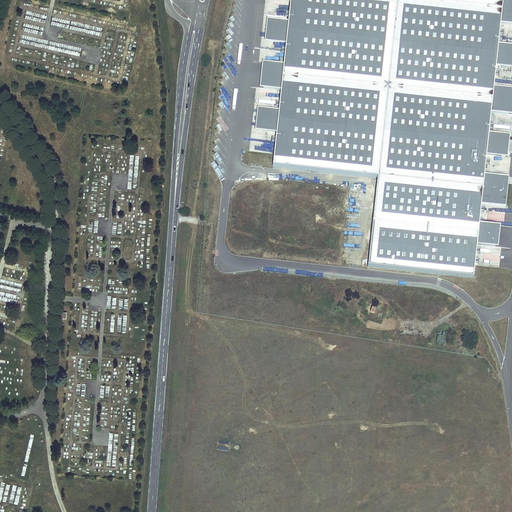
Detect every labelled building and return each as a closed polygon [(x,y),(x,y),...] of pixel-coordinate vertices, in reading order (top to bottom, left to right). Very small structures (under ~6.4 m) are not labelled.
[(275,135),(272,167),(380,181),(372,267),(475,280),(482,207),(484,176),(485,158),(488,129),(490,113),(493,87),(495,69),(498,41),(499,24),(502,0),(289,0),(288,18),(284,47),(283,64),(280,90),(278,111),(275,135)] [(511,0),(502,0),(499,24),(511,25),(511,0)] [(284,47),(288,18),(269,16),(266,45),(284,47)] [(511,42),(498,41),(495,69),(511,71),(511,42)] [(280,90),(283,64),(263,62),(260,88),(280,90)] [(226,75),(223,77),(233,89),(235,87),(226,75)] [(511,102),(511,89),(493,87),(490,113),(510,116),(511,102)] [(275,135),(278,111),(259,108),(256,133),(275,135)] [(509,131),(488,129),(485,158),(506,160),(509,131)] [(506,178),(484,176),(482,207),(503,210),(506,178)]
